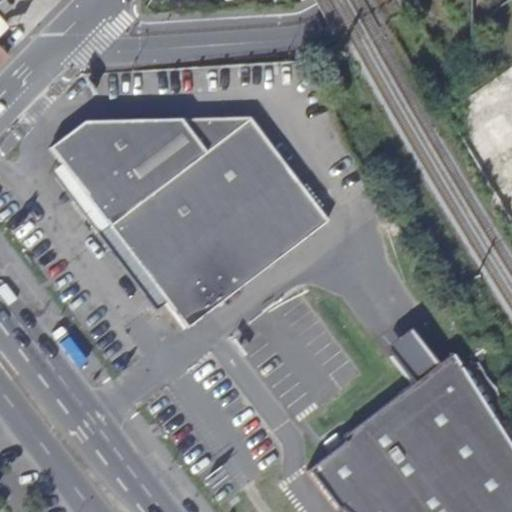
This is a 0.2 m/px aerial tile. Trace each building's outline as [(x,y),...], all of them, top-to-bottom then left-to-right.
[(146,95),(206,90),(204,70),(144,76),(146,95)] [(48,146),(99,214),(199,151),(172,117),(82,122),(48,146)] [(156,289),(299,183),(250,119),(199,151),(99,214),(156,289)] [(328,221),(299,183),(156,289),(187,330),(328,221)] [(348,445),(308,475),(337,511),(339,511),(341,511),(511,511),(511,455),(452,359),(344,440),(348,445)]
